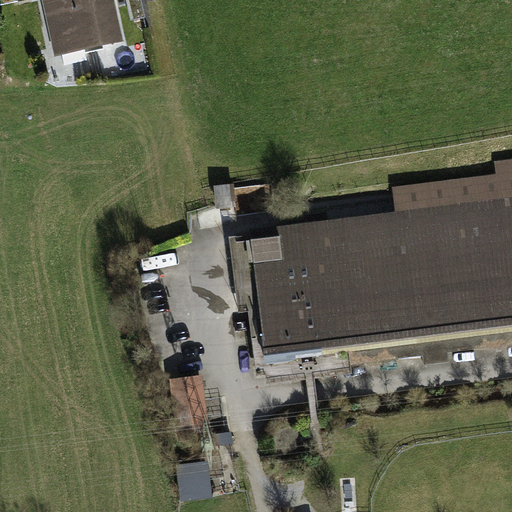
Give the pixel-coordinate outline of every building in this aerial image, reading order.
[(48,0),(49,4),(45,5),(50,26),(53,25),(58,45),(60,45),(65,65),(87,60),(84,46),(119,38),(110,0),(48,0)] [(394,188),(397,223),(511,208),(511,160),(495,162),(496,175),(394,188)] [(269,239),(252,241),(267,364),(511,334),(511,208),(397,223),(288,236),(288,232),(269,233),(269,239)] [(199,436),(193,391),(174,393),(180,439),(199,436)] [(210,494),(206,463),(174,467),(178,498),(210,494)]
